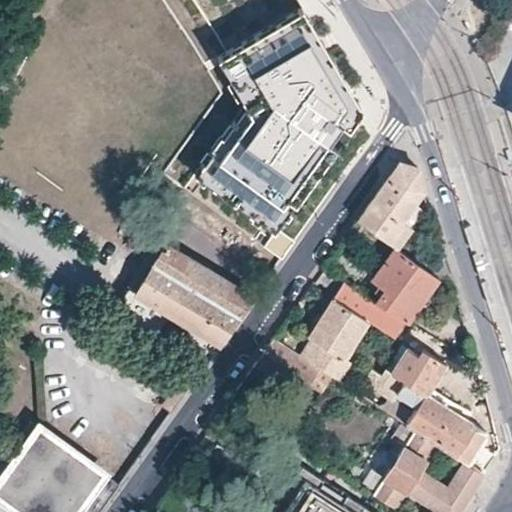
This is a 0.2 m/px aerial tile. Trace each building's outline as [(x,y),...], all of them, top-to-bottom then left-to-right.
[(302,5),(217,53),(243,100),(193,170),(276,229),(278,226),(334,148),(327,139),(340,119),(348,124),(360,106),(302,5)] [(379,188),(358,217),(396,244),(410,226),(406,223),(400,219),(415,199),(425,185),(421,164),(400,159),(379,188)] [(400,219),(406,223),(420,202),(415,199),(400,219)] [(478,246),(472,224),(464,227),(471,248),(478,246)] [(295,238),(278,226),(276,229),(266,244),(282,255),(295,238)] [(171,409),(254,294),(155,238),(121,295),(117,305),(117,310),(118,315),(121,319),(129,326),(182,356),(191,362),(163,403),(171,409)] [(385,286),(376,299),(402,314),(409,319),(439,276),(433,271),(396,244),(373,276),(385,286)] [(486,274),(479,250),(472,252),(480,277),(486,274)] [(444,256),(433,271),(439,276),(455,287),(444,256)] [(376,299),(340,277),(330,293),(364,314),(391,331),(402,314),(376,299)] [(495,301),(488,279),(481,281),(488,303),(495,301)] [(331,371),(335,374),(345,357),(339,353),(364,314),(330,293),(328,291),(302,331),(308,335),(317,340),(307,356),(331,371)] [(273,334),(255,360),(302,390),(308,381),(319,389),(331,371),(307,356),(298,350),(273,334)] [(298,350),(307,356),(317,340),(308,335),(298,350)] [(446,362),(424,347),(420,354),(408,346),(392,370),(404,378),(397,389),(415,401),(404,418),(414,425),(436,440),(460,455),(470,462),(486,439),(483,426),(428,390),(446,362)] [(390,398),(404,378),(392,370),(385,366),(373,358),(360,378),(390,398)] [(397,502),(408,486),(447,511),(458,511),(485,471),(470,462),(460,455),(446,477),(422,461),(436,440),(414,425),(384,471),(385,471),(375,487),(397,502)] [(97,511),(116,486),(36,430),(0,480),(0,486),(20,500),(12,511),(13,511),(97,511)] [(380,511),(303,462),(270,511),(380,511)] [(204,511),(211,502),(173,478),(156,505),(166,511),(204,511)] [(0,502),(12,511),(20,500),(0,486),(0,502)]
